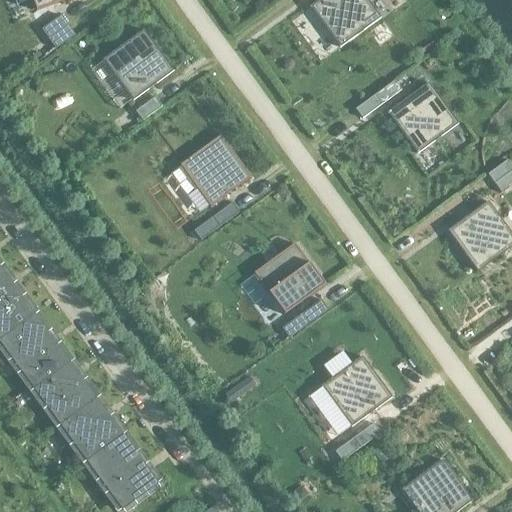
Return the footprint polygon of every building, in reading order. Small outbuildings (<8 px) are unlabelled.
[(66,0),(32,0),(36,10),(35,11),(35,12),(66,0)] [(340,46),(339,47),(340,49),(381,18),(380,17),(379,18),(365,0),(319,0),(309,7),(310,9),(312,8),(340,46)] [(60,16),(41,30),(55,49),(74,35),(60,16)] [(133,100),(131,101),(132,102),(174,72),(173,70),(171,71),(143,33),(144,32),(143,30),(102,61),(103,62),(104,61),(133,100)] [(394,81),(355,109),(362,119),(401,91),(394,81)] [(428,83),(387,113),(388,115),(389,114),(417,153),(416,153),(417,155),(458,125),(457,123),(456,124),(428,85),(429,84),(428,83)] [(155,98),(135,112),(142,121),(162,107),(155,98)] [(210,205),(208,206),(209,208),(251,177),(250,176),(248,177),(220,138),(221,137),(221,136),(179,166),(180,167),(181,167),(210,205)] [(511,167),(507,161),(487,175),(501,194),(511,186),(511,167)] [(477,271),(476,272),(477,273),(511,247),(511,237),(487,204),(489,203),(488,202),(446,232),(447,233),(449,232),(477,271)] [(232,203),(193,232),(200,241),(239,213),(232,203)] [(284,313),(282,314),(283,316),(325,285),(324,284),(322,285),(294,246),(295,245),(294,244),(253,274),(254,275),(255,275),(284,313)] [(0,340),(35,315),(0,267),(0,340)] [(320,301),(282,329),(289,338),(327,310),(320,301)] [(0,345),(33,390),(70,363),(35,315),(0,340),(0,345)] [(351,426),(350,427),(351,428),(392,398),(391,397),(390,398),(362,359),(363,358),(362,357),(321,387),(321,388),(323,387),(351,426)] [(59,426),(96,399),(70,363),(33,390),(59,426)] [(85,461),(122,434),(96,399),(59,426),(85,461)] [(312,402),(300,412),(330,451),(343,442),(312,402)] [(373,424),(335,452),(342,462),(380,434),(373,424)] [(120,510),(157,483),(122,434),(85,461),(120,510)] [(418,511),(457,511),(472,501),(472,500),(470,501),(442,462),(443,461),(442,460),(401,490),(402,491),(403,491),(418,511)]
